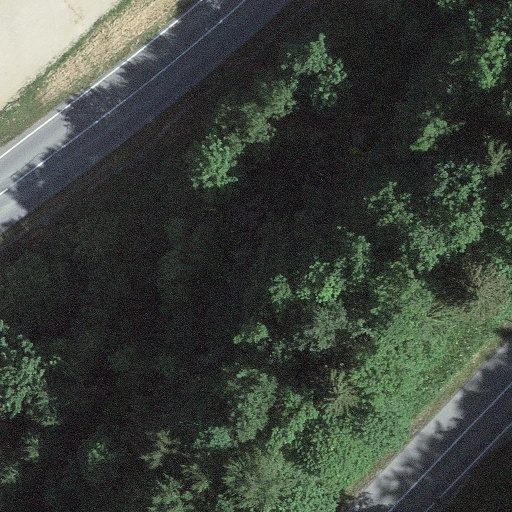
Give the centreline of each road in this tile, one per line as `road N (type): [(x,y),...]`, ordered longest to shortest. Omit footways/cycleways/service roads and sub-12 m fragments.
road 1 (secondary): [(0,190),(235,0)]
road 2 (secondary): [(380,511),(511,376)]
